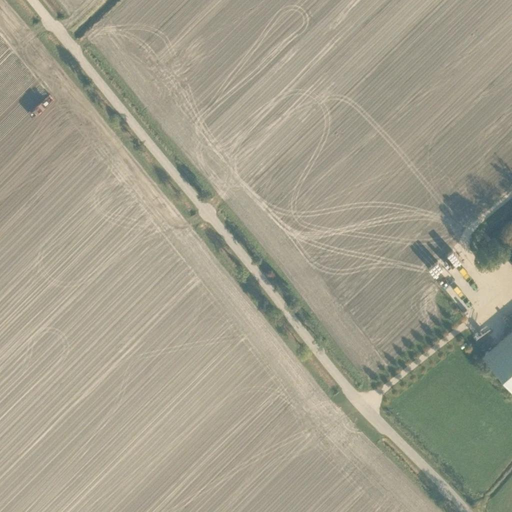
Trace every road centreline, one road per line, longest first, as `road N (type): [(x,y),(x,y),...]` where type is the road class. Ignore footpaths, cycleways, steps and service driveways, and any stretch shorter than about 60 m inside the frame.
road 1 (tertiary): [(467,511),(348,389),(29,0)]
road 2 (track): [(362,404),(502,295),(463,242),(511,192)]
